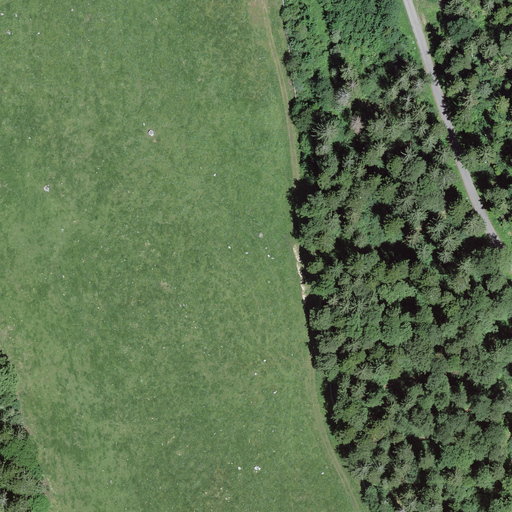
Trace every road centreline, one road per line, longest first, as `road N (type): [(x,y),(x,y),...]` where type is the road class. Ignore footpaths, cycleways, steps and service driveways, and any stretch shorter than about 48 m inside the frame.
road 1 (track): [(357,511),(319,418),(296,170),(264,0)]
road 2 (unclassified): [(511,264),(470,188),(406,0)]
